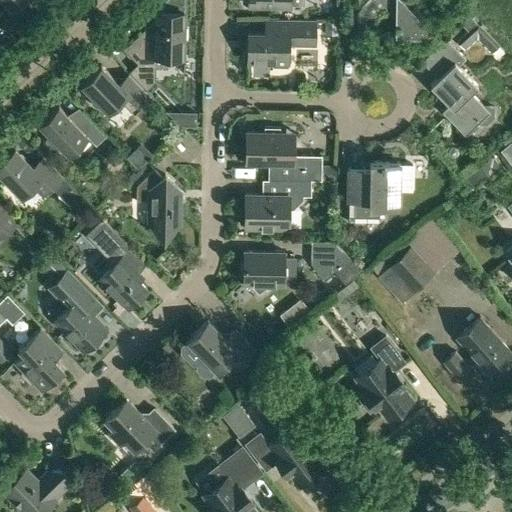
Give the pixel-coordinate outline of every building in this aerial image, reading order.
[(3,0),(14,11),(24,1),(22,0),(3,0)] [(145,28),(123,49),(137,63),(129,72),(146,90),(155,81),(156,56),(183,56),(184,39),(187,39),(187,28),(184,28),(184,11),(184,0),(166,0),(165,1),(165,11),(155,11),(155,28),(145,28)] [(248,0),(248,6),(252,6),(252,12),(253,12),(253,6),(290,6),(290,0),(248,0)] [(358,32),(358,33),(360,33),(382,11),(382,10),(372,0),(369,0),(358,11),(358,19),(365,26),(360,32),(358,32)] [(358,0),(358,3),(359,4),(362,0),(377,0),(397,20),(397,24),(395,24),(395,28),(397,28),(397,33),(432,34),(399,0),(358,0)] [(499,44),(478,22),(477,22),(469,14),(460,22),(467,30),(457,41),(464,48),(475,37),(478,38),(492,51),(499,44)] [(248,33),(247,62),(272,62),(272,67),(288,67),(289,44),(315,44),(316,20),(276,20),(276,33),(248,33)] [(446,38),(421,61),(437,78),(430,85),(449,104),(442,111),(465,135),(477,124),(486,124),(494,117),(494,107),(485,107),(470,92),(478,85),(458,66),(465,59),(446,38)] [(100,64),(80,84),(91,95),(90,99),(91,104),(94,107),(98,108),(102,106),(108,113),(121,101),(134,114),(152,97),(129,73),(119,83),(100,64)] [(46,142),(48,145),(50,146),(53,147),(56,146),(59,145),(68,155),(87,136),(96,145),(106,135),(81,110),(71,119),(58,106),(39,124),(48,134),(46,136),(46,139),(46,142)] [(292,178),(292,179),(311,180),(321,180),(322,155),(294,155),(294,140),(280,140),(280,132),(280,127),(264,127),(264,131),(246,131),(245,163),(292,164),(292,179),(292,178)] [(511,142),(502,151),(511,163),(511,142)] [(14,148),(0,161),(0,175),(2,176),(22,196),(33,185),(43,195),(62,177),(42,157),(32,167),(14,148)] [(134,166),(142,159),(131,148),(124,155),(134,166)] [(474,187),(501,166),(492,154),(465,175),(474,187)] [(348,168),(348,199),(369,200),(369,206),(398,207),(399,162),(369,161),(369,168),(348,168)] [(136,185),(136,200),(148,200),(147,221),(164,238),(180,222),(181,191),(165,174),(162,177),(153,169),(136,185)] [(310,196),(311,180),(292,179),(276,179),(276,181),(276,194),(245,193),(244,227),(288,228),(289,209),(293,209),(303,200),(303,196),(310,196)] [(0,238),(14,224),(19,220),(0,200),(0,238)] [(102,218),(86,234),(109,257),(109,262),(112,266),(99,278),(128,308),(147,289),(139,282),(133,275),(139,269),(145,263),(124,240),(102,218)] [(311,241),(311,263),(324,280),(352,259),(333,241),(311,241)] [(244,251),(243,283),(249,283),(258,292),(270,283),(283,284),(283,286),(294,286),(295,257),(284,257),(284,252),(244,251)] [(402,251),(386,266),(409,291),(425,276),(402,251)] [(52,255),(42,264),(57,279),(50,285),(70,305),(54,321),(83,351),(106,329),(86,308),(96,298),(67,269),(67,270),(52,255)] [(399,300),(409,291),(386,266),(376,274),(399,300)] [(7,294),(0,300),(0,310),(6,317),(12,323),(24,311),(7,294)] [(301,297),(280,313),(289,325),(310,309),(301,297)] [(477,316),(454,337),(486,373),(510,352),(477,316)] [(208,320),(187,340),(204,357),(196,364),(197,369),(203,376),(210,376),(216,370),(217,370),(228,359),(237,369),(255,352),(234,330),(225,338),(208,320)] [(23,353),(14,362),(23,371),(21,373),(30,382),(32,380),(42,391),(64,370),(47,353),(56,345),(40,328),(18,349),(23,353)] [(380,359),(356,378),(365,391),(358,396),(369,411),(377,405),(386,418),(392,413),(398,412),(403,408),(406,403),(412,398),(402,385),(404,384),(394,370),(405,361),(385,335),(371,347),(380,359)] [(452,351),(441,361),(453,375),(465,365),(452,351)] [(126,398),(104,419),(113,428),(109,432),(120,445),(125,440),(133,450),(143,440),(153,451),(158,446),(175,429),(155,408),(145,418),(138,411),(126,398)] [(260,432),(245,443),(265,469),(277,460),(287,474),(289,472),(299,485),(305,480),(311,479),(316,475),(318,470),(325,465),(315,453),(322,447),(311,433),(304,438),(294,425),(269,444),(260,432)] [(228,476),(203,495),(213,508),(207,511),(257,511),(250,503),(252,501),(241,488),(262,472),(242,446),(219,464),(228,476)] [(26,468),(19,475),(9,474),(9,484),(2,491),(9,498),(9,507),(18,507),(23,511),(41,511),(56,498),(55,498),(64,489),(64,471),(46,471),(37,479),(26,468)] [(126,507),(129,511),(152,511),(141,496),(126,507)]
